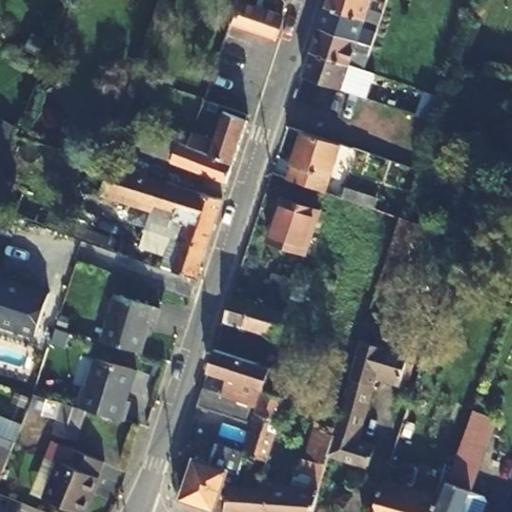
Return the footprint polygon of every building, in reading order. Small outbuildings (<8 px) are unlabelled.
[(232,0),(231,3),(234,4),(228,22),(276,38),(283,15),(254,4),(255,0),(232,0)] [(382,24),(385,16),(369,11),(372,0),(329,0),(327,6),(367,19),(375,21),(382,24)] [(372,0),(369,11),(385,16),(389,4),(381,1),(377,0),(372,0)] [(327,6),(320,27),(360,40),(367,19),(327,6)] [(382,24),(375,21),(368,43),(376,45),(382,24)] [(360,40),(320,27),(313,52),(352,64),(360,40)] [(376,45),(368,43),(361,67),(368,69),(376,45)] [(313,52),(305,75),(345,88),(361,93),(368,69),(361,67),(352,64),(313,52)] [(203,100),(201,99),(193,123),(201,126),(209,102),(203,100)] [(247,124),(249,121),(225,112),(214,142),(190,132),(186,145),(186,146),(235,163),(247,124)] [(10,126),(0,122),(0,143),(3,144),(10,126)] [(186,145),(123,123),(116,146),(229,185),(235,163),(186,146),(186,145)] [(325,189),(327,190),(343,141),(305,130),(290,178),(325,189)] [(182,209),(163,267),(198,279),(224,200),(200,192),(199,195),(131,173),(132,171),(132,170),(110,163),(98,160),(90,188),(156,210),(159,201),(182,209)] [(271,240),(306,250),(310,251),(323,208),(319,207),(284,196),(271,240)] [(421,218),(403,213),(393,246),(410,252),(421,218)] [(74,234),(110,248),(119,251),(123,240),(77,224),(74,234)] [(119,251),(131,255),(135,244),(123,240),(119,251)] [(300,279),(295,294),(308,298),(317,269),(304,265),(300,279)] [(0,324),(36,337),(50,294),(0,278),(3,270),(0,268),(0,324)] [(295,294),(300,279),(273,272),(264,304),(235,295),(226,323),(281,338),(288,314),(290,314),(295,294)] [(117,297),(103,342),(141,354),(151,323),(155,324),(160,310),(117,297)] [(336,434),(358,440),(379,374),(400,381),(409,353),(364,342),(342,414),(336,434)] [(218,350),(210,373),(258,388),(266,390),(273,366),(218,350)] [(88,411),(124,422),(130,403),(127,402),(136,371),(96,359),(86,390),(83,388),(77,407),(88,411)] [(483,389),(438,511),(488,511),(492,503),(489,498),(472,492),(488,448),(490,448),(509,397),(511,398),(511,368),(490,361),(480,388),(483,389)] [(232,396),(205,388),(200,406),(247,421),(248,417),(256,395),(235,389),(232,396)] [(258,388),(256,395),(248,417),(258,421),(266,390),(258,388)] [(266,390),(258,421),(248,451),(237,487),(259,489),(288,397),(266,390)] [(83,428),(88,411),(77,407),(66,404),(60,420),(83,428)] [(342,414),(321,409),(300,472),(294,472),(291,492),(287,511),(314,511),(329,457),(336,434),(342,414)] [(369,470),(376,448),(373,446),(358,440),(336,434),(329,457),(369,470)] [(0,480),(2,481),(15,450),(0,444),(0,443),(2,437),(0,436),(0,480)] [(55,441),(48,459),(61,464),(48,500),(76,511),(87,511),(108,463),(55,441)] [(237,487),(248,451),(219,442),(212,462),(198,458),(192,473),(179,469),(176,480),(183,499),(220,511),(226,511),(233,487),(237,487)] [(34,494),(48,500),(61,464),(48,459),(34,494)] [(407,511),(417,468),(404,465),(399,485),(386,483),(377,511),(407,511)] [(419,469),(417,468),(407,511),(435,511),(441,497),(427,493),(432,472),(419,469)] [(259,489),(237,487),(233,487),(226,511),(270,511),(273,490),(259,489)] [(270,511),(287,511),(291,492),(273,490),(270,511)]
